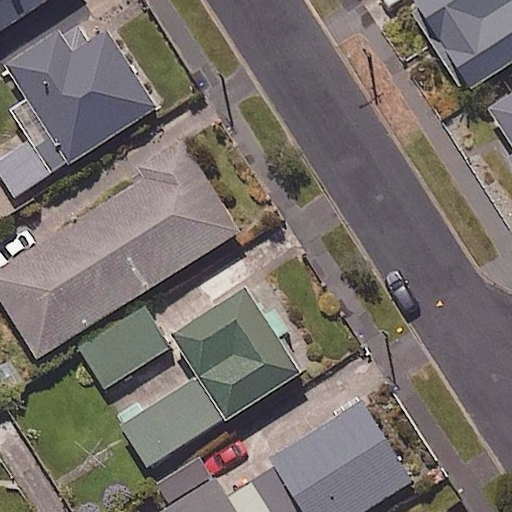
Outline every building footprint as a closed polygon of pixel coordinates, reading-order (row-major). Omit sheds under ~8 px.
[(0,0),(0,27),(43,0),(0,0)] [(511,0),(407,0),(406,1),(463,90),(511,58),(511,0)] [(158,105),(109,27),(76,48),(62,26),(9,59),(33,97),(16,107),(35,138),(0,159),(0,167),(17,194),(158,105)] [(511,90),(491,103),(511,136),(511,90)] [(242,226),(179,126),(124,160),(136,180),(0,265),(0,288),(40,353),(242,226)] [(228,414),(301,368),(249,284),(175,330),(203,374),(147,408),(140,397),(119,411),(151,462),(228,414)] [(171,343),(144,304),(81,346),(108,386),(171,343)] [(274,456),(253,470),(280,511),(357,511),(414,476),(365,398),(274,456)] [(280,511),(253,470),(225,488),(217,476),(160,511),(280,511)]
